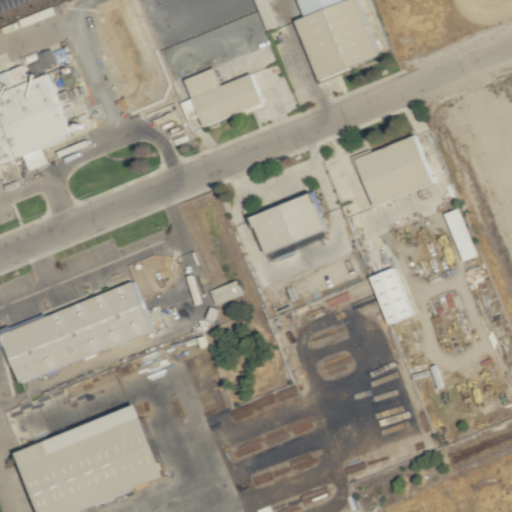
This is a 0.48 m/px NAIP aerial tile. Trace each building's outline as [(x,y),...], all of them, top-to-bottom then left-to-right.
[(363,0),(303,0),(310,17),(303,20),(323,79),(384,58),(363,0)] [(0,165),(9,163),(9,164),(28,157),(33,170),(51,164),(46,149),(80,137),(54,66),(60,63),(55,48),(39,54),(42,60),(0,75),(0,165)] [(256,73),(225,84),(219,67),(189,79),(196,97),(182,102),(193,131),(267,102),(256,73)] [(439,184),(422,135),(362,156),(379,205),(439,184)] [(334,231),(321,194),(259,216),(273,253),(334,231)] [(447,213),(465,261),(480,255),(462,208),(447,213)] [(417,314),(399,267),(372,277),(391,325),(417,314)] [(245,295),(240,280),(213,290),(218,305),(245,295)] [(160,333),(142,283),(16,328),(16,327),(0,332),(13,368),(20,365),(26,383),(53,373),(53,371),(160,333)] [(26,450),(47,511),(61,511),(146,482),(147,487),(174,478),(149,406),(26,450)]
